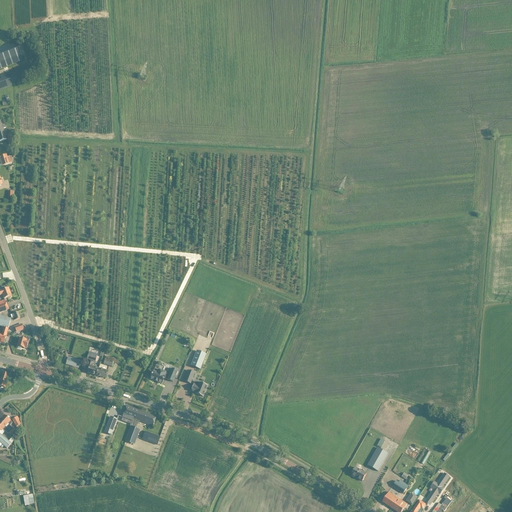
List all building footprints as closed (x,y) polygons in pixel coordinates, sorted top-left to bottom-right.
[(0,68),(22,61),(15,42),(0,47),(0,68)] [(28,77),(25,70),(24,67),(0,76),(1,80),(0,80),(0,89),(29,79),(28,77)] [(0,156),(0,158),(2,166),(12,163),(10,157),(7,158),(6,155),(0,156)] [(0,291),(0,295),(1,295),(0,294),(2,293),(4,299),(11,296),(8,288),(6,289),(5,287),(1,288),(1,291),(0,291)] [(0,305),(0,312),(8,309),(6,303),(0,305)] [(7,334),(11,320),(0,316),(0,326),(4,328),(2,332),(0,331),(0,341),(0,342),(1,342),(2,343),(3,343),(4,343),(7,334)] [(22,324),(14,327),(16,333),(24,330),(22,324)] [(17,347),(18,347),(18,348),(21,349),(21,348),(24,349),(24,348),(23,348),(24,347),(27,348),(28,342),(30,338),(27,337),(26,340),(20,338),(17,347)] [(196,351),(191,366),(200,370),(206,355),(196,351)] [(86,359),(95,362),(97,354),(89,352),(86,359)] [(104,364),(112,367),(115,358),(106,356),(104,364)] [(66,365),(78,369),(80,361),(70,358),(69,362),(67,361),(66,365)] [(87,373),(96,376),(98,369),(89,366),(87,373)] [(98,369),(96,376),(106,379),(108,372),(98,369)] [(173,382),(177,371),(172,369),(167,380),(173,382)] [(162,384),(165,377),(164,376),(166,373),(159,370),(157,373),(153,371),(150,379),(154,381),(157,383),(157,382),(162,384)] [(190,384),(195,373),(188,371),(184,382),(190,384)] [(203,397),(207,386),(199,383),(198,387),(193,385),(191,391),(195,393),(195,394),(203,397)] [(122,417),(132,421),(133,419),(153,426),(156,417),(126,406),(122,417)] [(4,416),(0,420),(0,422),(5,427),(7,428),(10,430),(12,429),(10,425),(8,424),(10,421),(4,416)] [(12,420),(18,431),(22,429),(20,425),(16,417),(12,420)] [(110,417),(104,433),(111,436),(117,420),(110,417)] [(11,444),(1,435),(5,431),(8,434),(9,433),(11,436),(14,434),(11,431),(10,430),(7,428),(5,427),(0,422),(0,446),(2,444),(7,449),(11,444)] [(131,426),(125,441),(134,445),(139,430),(131,426)] [(142,439),(157,445),(160,437),(145,432),(142,439)] [(140,443),(135,457),(142,459),(147,446),(140,443)] [(378,472),(388,454),(378,448),(368,466),(378,472)] [(422,463),(424,464),(430,452),(428,451),(422,463)] [(367,474),(355,468),(351,476),(356,479),(357,478),(362,482),(367,474)] [(434,490),(428,499),(432,502),(439,493),(440,494),(444,489),(442,488),(449,477),(444,474),(437,484),(434,482),(431,488),(434,490)] [(407,488),(402,485),(397,481),(392,487),(403,494),(407,488)] [(402,511),(407,504),(389,492),(382,502),(396,511),(402,511)] [(412,506),(417,497),(412,494),(411,493),(405,501),(412,506)] [(32,495),(23,497),(25,506),(29,505),(28,499),(33,498),(32,495)] [(411,511),(417,511),(421,508),(422,509),(426,504),(419,500),(411,511)]
